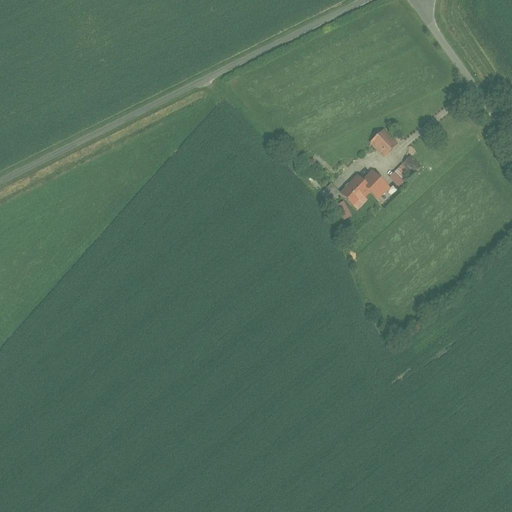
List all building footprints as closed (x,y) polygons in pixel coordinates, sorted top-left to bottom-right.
[(399,145),(385,130),(371,144),(384,158),(399,145)] [(335,156),(327,165),(332,170),(341,161),(335,156)] [(412,156),(391,177),(403,189),(424,167),(412,156)] [(315,160),(305,161),(306,173),(315,172),(315,165),(315,160)] [(358,175),(340,193),(359,211),(374,195),(380,201),(392,188),(374,170),(364,181),(358,175)] [(322,193),(332,202),(341,192),(332,183),(322,193)]
